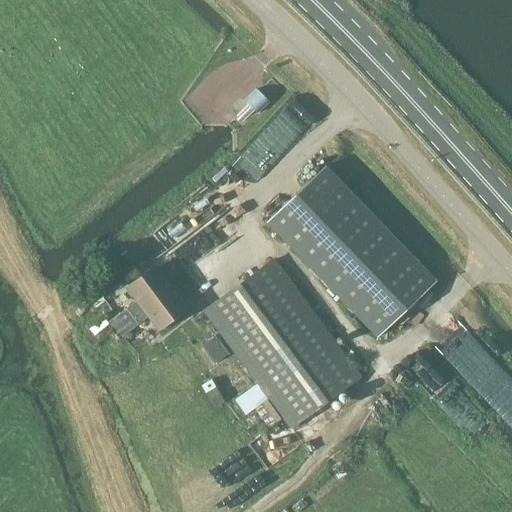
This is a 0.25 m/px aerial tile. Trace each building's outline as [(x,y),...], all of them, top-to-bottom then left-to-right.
[(254,87),(242,99),(257,113),(269,102),(254,87)] [(324,166),(297,193),(265,223),(376,338),(435,282),(324,166)] [(203,312),(290,429),(360,378),(273,261),(203,312)] [(186,309),(155,267),(126,288),(136,301),(109,321),(122,337),(148,317),(158,330),(186,309)] [(201,346),(214,364),(227,354),(214,336),(201,346)]
